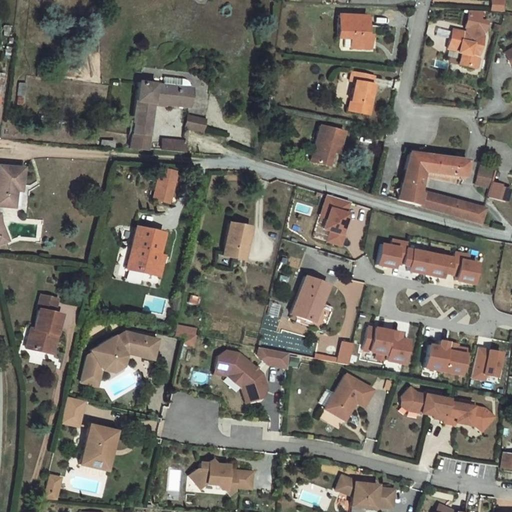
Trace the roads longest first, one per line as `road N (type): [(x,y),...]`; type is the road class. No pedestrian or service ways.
road 1 (residential): [(511,493),(323,452),(211,438),(188,417)]
road 2 (residential): [(215,163),(253,165),(511,237)]
road 3 (residential): [(393,287),(394,314),(476,330),(490,317)]
road 4 (residential): [(425,0),(401,105),(412,120)]
